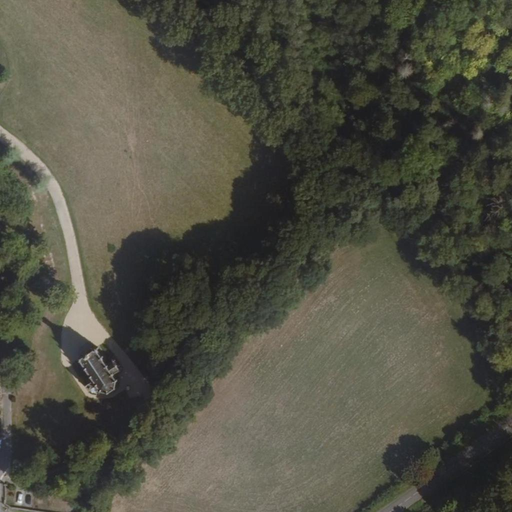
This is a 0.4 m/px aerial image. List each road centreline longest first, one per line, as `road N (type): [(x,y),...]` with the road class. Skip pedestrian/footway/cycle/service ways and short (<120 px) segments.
road 1 (track): [(81,333),(81,293),(58,198),(25,150),(0,131)]
road 2 (primary): [(394,511),(511,433)]
